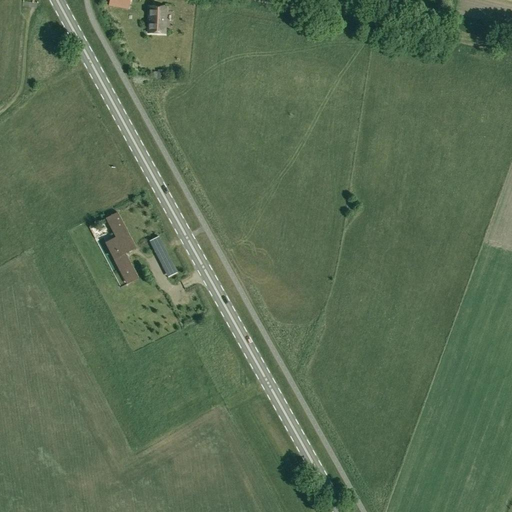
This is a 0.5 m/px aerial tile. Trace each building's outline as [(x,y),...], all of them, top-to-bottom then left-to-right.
[(109,0),(108,6),(129,10),(130,0),(109,0)] [(166,8),(150,8),(149,34),(165,34),(166,8)] [(97,220),(86,226),(100,250),(90,256),(110,291),(120,285),(106,260),(117,254),(97,220)] [(130,271),(141,268),(138,258),(127,261),(130,271)] [(163,261),(153,266),(158,277),(168,272),(163,261)]
